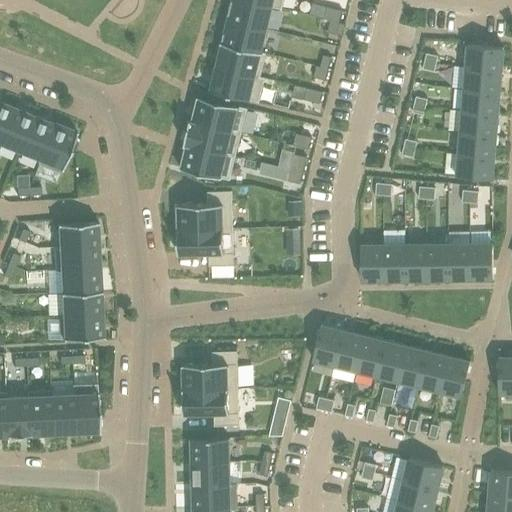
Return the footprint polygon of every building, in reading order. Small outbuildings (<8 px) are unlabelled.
[(242,0),(232,0),(228,20),(267,29),(272,7),(242,0)] [(328,7),(325,16),(333,18),(340,20),(342,10),(328,7)] [(333,18),(329,31),(336,32),(340,20),(333,18)] [(228,20),(222,43),(261,53),(262,51),(267,29),(228,20)] [(222,43),(216,67),(264,79),(265,78),(260,77),(266,52),(262,51),(261,53),(222,43)] [(468,44),(466,67),(502,70),(504,47),(468,44)] [(427,53),(425,61),(436,63),(438,56),(427,53)] [(324,55),(321,67),(328,68),(331,57),(324,55)] [(425,61),(423,68),(435,71),(436,63),(425,61)] [(316,66),(314,76),(325,79),(328,68),(321,67),(316,66)] [(216,67),(210,91),(258,103),(264,79),(216,67)] [(466,67),(464,88),(500,91),(502,70),(466,67)] [(307,88),(304,99),(319,103),(322,92),(307,88)] [(464,88),(463,110),(498,113),(500,91),(464,88)] [(416,96),(414,104),(426,107),(428,99),(416,96)] [(200,97),(194,121),(233,131),(239,106),(200,97)] [(0,135),(12,105),(0,100),(0,135)] [(414,104),(412,111),(424,114),(426,107),(414,104)] [(12,105),(0,135),(0,141),(19,149),(33,114),(12,105)] [(463,110),(461,131),(496,134),(498,113),(463,110)] [(33,114),(19,149),(40,158),(54,122),(33,114)] [(194,121),(188,144),(228,154),(233,131),(194,121)] [(40,158),(38,163),(60,172),(62,167),(69,152),(69,150),(77,131),(54,122),(40,158)] [(461,131),(459,153),(495,156),(496,134),(461,131)] [(296,133),(293,144),(309,147),(311,137),(296,133)] [(406,138),(404,146),(416,149),(417,141),(406,138)] [(188,144),(182,169),(222,178),(228,154),(188,144)] [(404,146),(402,154),(414,157),(416,149),(404,146)] [(459,153),(457,175),(493,178),(495,156),(459,153)] [(295,154),(292,167),(303,170),(306,156),(295,154)] [(292,167),(289,180),(300,183),(303,170),(292,167)] [(377,182),(375,194),(383,195),(384,183),(377,182)] [(384,183),(383,195),(391,196),(392,184),(384,183)] [(41,186),(29,187),(29,195),(41,194),(41,186)] [(420,186),(419,198),(427,199),(428,187),(420,186)] [(29,187),(17,187),(17,195),(29,195),(29,187)] [(428,187),(427,199),(435,199),(436,187),(428,187)] [(178,228),(178,229),(233,228),(233,203),(232,190),(208,191),(208,203),(178,204),(178,228)] [(463,190),(462,202),(470,202),(471,190),(463,190)] [(471,190),(470,202),(478,203),(479,191),(471,190)] [(98,221),(57,223),(57,224),(59,224),(60,245),(60,246),(98,245),(97,223),(98,222),(98,221)] [(22,228),(18,239),(25,242),(30,231),(22,228)] [(233,228),(178,229),(178,254),(209,253),(209,266),(234,265),(234,253),(233,228)] [(287,228),(287,241),(301,241),(300,228),(287,228)] [(493,242),(470,243),(471,278),(494,278),(493,260),(493,242)] [(406,243),(384,244),(385,280),(406,279),(406,243)] [(427,243),(406,243),(406,279),(428,279),(427,243)] [(449,243),(427,243),(428,279),(449,279),(449,243)] [(470,243),(449,243),(449,279),(471,278),(470,243)] [(362,244),(362,266),(362,280),(385,280),(384,244),(362,244)] [(60,245),(55,246),(56,270),(61,270),(61,269),(99,267),(98,245),(60,246),(60,245)] [(12,252),(8,264),(15,266),(20,255),(12,252)] [(8,264),(3,275),(11,278),(15,266),(8,264)] [(62,291),(61,291),(61,292),(101,290),(101,289),(100,289),(99,267),(61,269),(61,270),(62,291)] [(101,290),(61,292),(61,293),(62,293),(63,314),(63,315),(101,313),(100,291),(101,291),(101,290)] [(63,314),(58,314),(60,339),(104,336),(104,335),(102,335),(102,333),(101,313),(63,315),(63,314)] [(322,324),(313,359),(335,364),(343,330),(322,324)] [(343,330),(335,364),(356,370),(364,335),(343,330)] [(364,335),(356,370),(377,375),(385,340),(364,335)] [(385,340),(377,375),(398,380),(406,345),(385,340)] [(406,345),(398,380),(419,385),(427,350),(406,345)] [(184,388),(183,388),(183,389),(239,387),(238,362),(238,350),(213,351),(213,363),(183,364),(184,388)] [(427,350),(419,385),(440,390),(448,355),(427,350)] [(72,355),(60,356),(60,364),(72,363),(72,355)] [(84,355),(72,355),(72,363),(84,363),(84,355)] [(448,355),(440,390),(462,395),(470,361),(448,355)] [(511,356),(500,356),(499,392),(511,392),(511,356)] [(26,357),(15,358),(15,366),(27,365),(26,357)] [(38,357),(26,357),(27,365),(39,365),(38,357)] [(97,383),(72,384),(73,393),(74,393),(76,431),(98,430),(98,432),(99,432),(97,383)] [(239,387),(183,389),(184,414),(214,413),(215,425),(239,425),(239,412),(239,387)] [(52,390),(27,391),(27,396),(28,396),(30,434),(53,433),(51,395),(52,394),(52,390)] [(52,394),(51,395),(53,433),(76,431),(74,393),(73,393),(52,394)] [(6,397),(5,397),(7,435),(30,434),(28,396),(27,396),(6,397)] [(278,396),(274,415),(287,419),(292,400),(278,396)] [(319,396),(316,408),(324,410),(327,398),(319,396)] [(327,398),(324,410),(332,412),(335,400),(327,398)] [(348,403),(345,415),(353,417),(356,405),(348,403)] [(369,408),(366,420),(374,422),(377,410),(369,408)] [(390,414),(387,425),(395,427),(398,415),(390,414)] [(411,419),(408,430),(410,431),(416,432),(418,421),(413,419),(411,419)] [(432,424),(429,435),(437,437),(440,426),(432,424)] [(230,437),(192,438),(192,462),(230,461),(230,437)] [(265,450),(262,462),(270,464),(273,452),(265,450)] [(409,457),(404,479),(438,487),(444,466),(409,457)] [(230,461),(192,462),(193,484),(231,483),(230,461)] [(262,462),(259,474),(267,476),(270,464),(262,462)] [(365,462),(363,469),(375,472),(377,464),(365,462)] [(363,469),(361,477),(373,480),(375,472),(363,469)] [(511,470),(492,469),(490,492),(511,493),(511,470)] [(404,479),(399,500),(433,508),(438,487),(404,479)] [(231,483),(193,484),(193,507),(231,506),(237,506),(236,483),(231,483)] [(511,511),(511,493),(490,492),(488,511),(511,511)] [(264,493),(256,494),(257,506),(265,505),(264,493)] [(399,500),(395,511),(431,511),(433,508),(399,500)]
